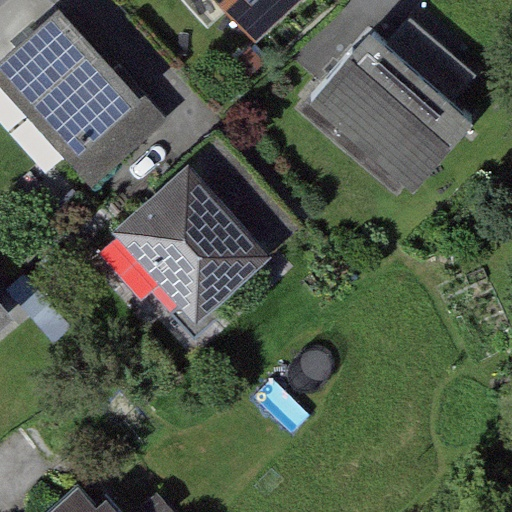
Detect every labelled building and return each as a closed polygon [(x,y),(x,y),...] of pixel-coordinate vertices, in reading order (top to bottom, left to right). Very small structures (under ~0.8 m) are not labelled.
[(229,0),(267,39),(307,0),(229,0)] [(0,74),(0,76),(98,185),(172,118),(73,8),(0,74)] [(319,104),(425,193),(487,119),(382,30),(319,104)] [(128,235),(207,322),(276,260),(198,173),(128,235)] [(0,338),(26,315),(0,285),(0,338)] [(56,511),(132,511),(97,474),(56,511)]
